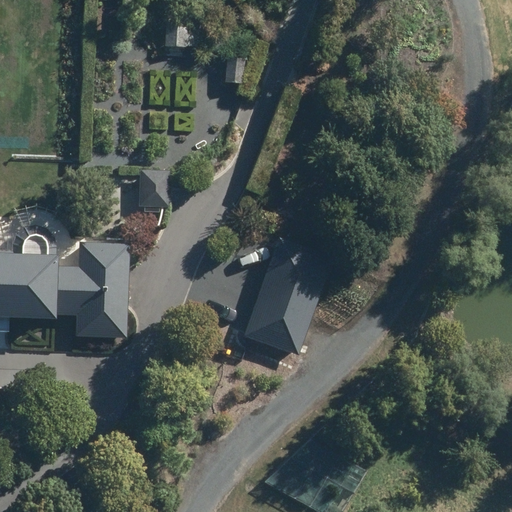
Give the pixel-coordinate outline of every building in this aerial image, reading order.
[(171,18),(170,55),(189,56),(189,45),(204,45),(205,19),(171,18)] [(229,61),(229,86),(247,86),(247,61),(229,61)] [(133,228),(134,172),(94,171),(93,228),(133,228)] [(143,173),(144,209),(174,208),(174,173),(143,173)] [(0,254),(0,323),(64,326),(65,303),(82,303),(81,323),(133,324),(135,248),(84,247),(83,271),(67,270),(67,263),(61,263),(61,250),(61,245),(59,241),(57,237),(54,233),(50,231),(45,229),(40,228),(36,229),(31,230),(27,232),(23,236),(21,240),(19,244),(18,249),(18,255),(0,254)] [(336,254),(282,235),(247,333),(301,352),(336,254)]
